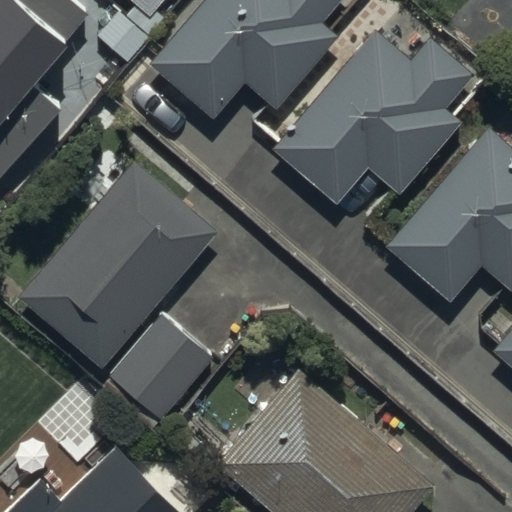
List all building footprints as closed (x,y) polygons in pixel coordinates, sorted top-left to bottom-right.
[(0,0),(0,171),(55,109),(29,86),(88,18),(67,0),(0,0)] [(140,0),(153,10),(161,0),(140,0)] [(201,0),(148,65),(214,118),(243,82),(275,108),(336,33),(324,23),(342,0),(201,0)] [(375,33),(269,146),(334,206),(366,172),(393,197),(461,124),(446,110),(473,80),(429,39),(406,63),(375,33)] [(511,148),(494,131),(388,245),(448,302),(482,265),(508,290),(511,285),(511,148)] [(20,297),(99,367),(216,235),(137,165),(20,297)] [(162,314),(107,375),(160,422),(214,361),(162,314)] [(511,332),(496,352),(511,365),(511,332)] [(302,369),(218,462),(272,511),(404,511),(429,484),(302,369)] [(8,511),(177,511),(116,447),(61,500),(42,480),(8,511)]
